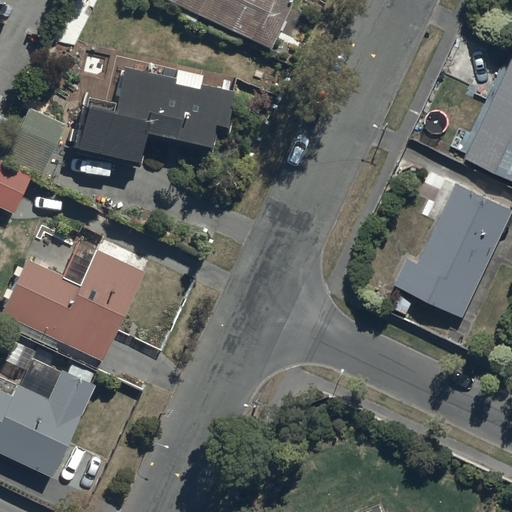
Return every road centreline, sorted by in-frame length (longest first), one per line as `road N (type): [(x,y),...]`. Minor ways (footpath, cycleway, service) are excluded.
road 1 (residential): [(398,0),(257,306)]
road 2 (residential): [(257,306),(511,420)]
road 3 (residential): [(257,306),(160,511)]
